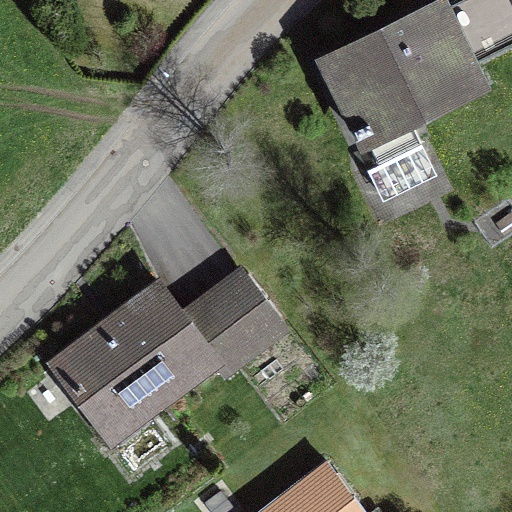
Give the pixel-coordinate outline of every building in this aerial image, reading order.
[(511,0),(459,0),(442,9),(469,64),(511,43),(511,0)] [(328,60),(379,163),(421,142),(409,117),(478,82),(469,64),(442,9),(440,5),(328,60)] [(432,164),(421,142),(379,163),(367,168),(379,191),(390,196),(429,176),(432,164)] [(216,308),(192,326),(190,328),(213,360),(221,370),(280,326),(241,274),(209,299),(216,308)] [(159,401),(213,360),(190,328),(192,326),(163,287),(105,331),(101,326),(52,363),(103,430),(153,393),(159,401)] [(366,511),(333,469),(277,511),(366,511)]
